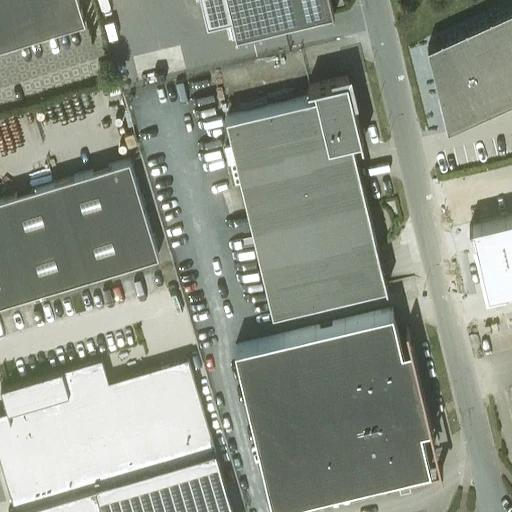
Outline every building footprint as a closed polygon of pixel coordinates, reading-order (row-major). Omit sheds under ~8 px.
[(0,0),(0,45),(85,19),(79,0),(0,0)] [(200,0),(206,23),(231,17),(236,36),(333,13),(330,0),(200,0)] [(511,7),(427,46),(447,127),(511,98),(511,7)] [(314,301),(317,313),(328,310),(326,299),(387,284),(349,128),(359,126),(347,76),(308,86),(308,87),(314,85),(316,94),(226,116),(273,311),(314,301)] [(0,303),(89,276),(159,255),(129,157),(0,196),(0,303)] [(511,282),(511,213),(474,222),(490,288),(511,282)] [(328,310),(317,313),(320,326),(235,346),(272,504),(430,466),(423,437),(432,435),(433,437),(434,437),(408,326),(406,327),(408,335),(399,338),(392,308),(331,323),(328,310)] [(103,511),(96,485),(216,450),(188,356),(108,379),(102,356),(0,387),(7,409),(0,411),(0,457),(15,509),(8,510),(9,511),(103,511)]
